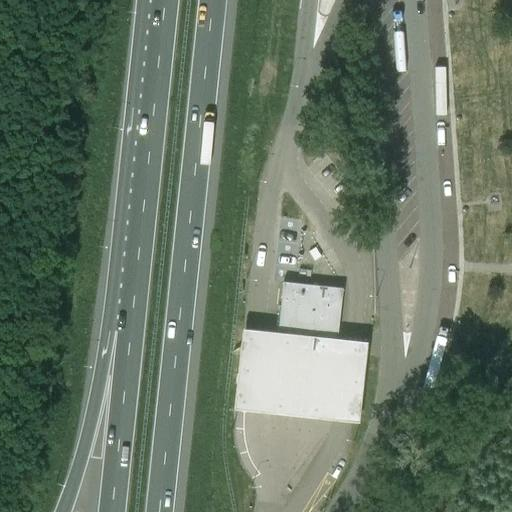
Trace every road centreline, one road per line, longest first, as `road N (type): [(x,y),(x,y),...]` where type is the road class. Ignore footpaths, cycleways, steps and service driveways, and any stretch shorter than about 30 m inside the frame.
road 1 (motorway): [(159,511),(213,0)]
road 2 (motorway): [(164,0),(129,334)]
road 3 (motorway): [(129,334),(98,392),(61,511)]
road 4 (motorway): [(129,334),(111,511)]
